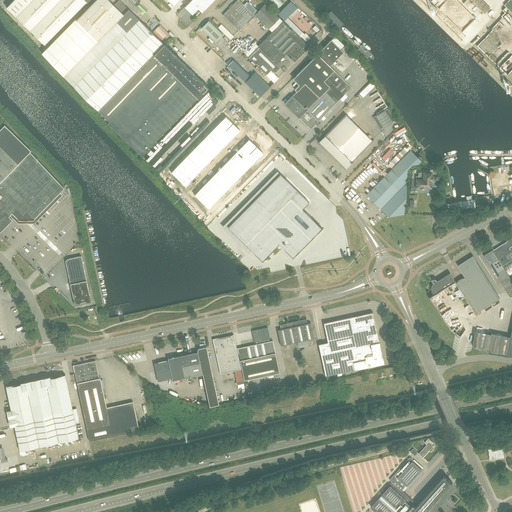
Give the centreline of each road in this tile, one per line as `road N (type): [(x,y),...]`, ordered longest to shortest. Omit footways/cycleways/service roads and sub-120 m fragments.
road 1 (trunk): [(511,392),(9,511)]
road 2 (trunk): [(64,511),(511,406)]
road 3 (track): [(437,382),(0,478)]
road 4 (unclassified): [(383,260),(355,213),(139,0)]
road 5 (tertiary): [(50,355),(306,301),(377,278)]
road 6 (track): [(457,427),(243,490),(198,511)]
road 7 (unknown): [(240,254),(185,183),(236,132)]
road 8 (tertiary): [(497,511),(433,372)]
road 9 (unknown): [(297,0),(325,34),(252,111)]
road 10 (tertiary): [(511,213),(400,266)]
road 11 (unknown): [(296,155),(359,90),(346,61)]
